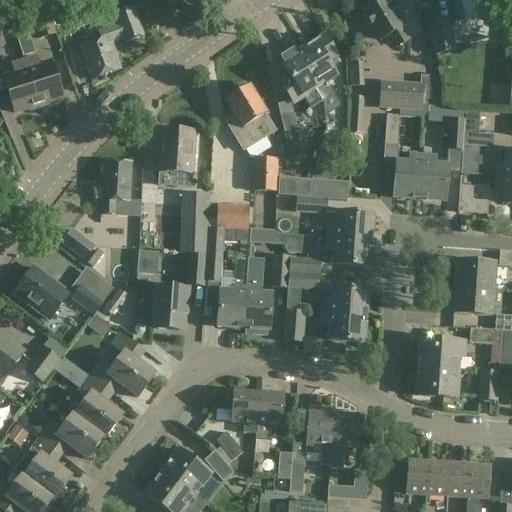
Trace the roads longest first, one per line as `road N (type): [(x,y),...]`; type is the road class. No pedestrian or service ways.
road 1 (residential): [(89,511),(191,378),(223,365),(324,371),(388,411)]
road 2 (tertiary): [(0,240),(109,112),(267,0)]
road 3 (residential): [(511,244),(399,237),(388,411)]
road 4 (residential): [(388,411),(448,430),(511,433)]
